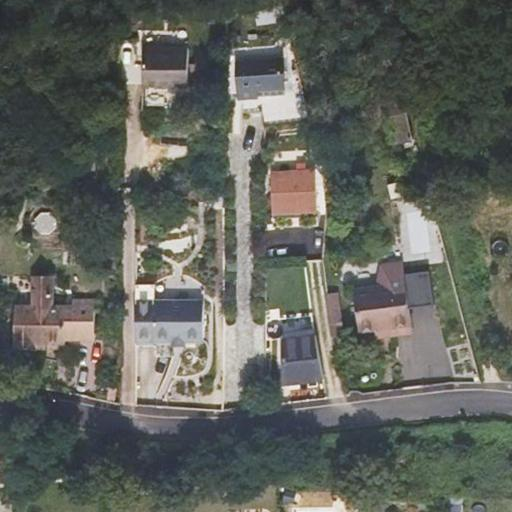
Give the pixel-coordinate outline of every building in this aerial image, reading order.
[(282,1),(255,5),(257,26),(287,21),(282,1)] [(143,84),(188,84),(188,49),(143,49),(143,84)] [(288,75),(245,75),(245,110),(275,110),(275,102),(288,102),(288,75)] [(411,139),(401,82),(382,86),(392,143),(411,139)] [(318,215),(316,171),(271,173),(273,217),(318,215)] [(378,287),(406,283),(404,273),(403,263),(382,266),(378,287)] [(404,273),(406,283),(378,287),(354,290),(360,331),(383,328),(384,336),(396,334),(413,332),(409,305),(433,302),(429,269),(404,273)] [(32,308),(15,308),(15,349),(46,349),(46,345),(90,345),(89,308),(70,308),(52,308),(52,278),(32,278),(32,308)] [(204,341),(204,301),(155,301),(155,290),(138,289),(136,340),(154,341),(171,341),(171,336),(186,336),(186,341),(204,341)] [(328,294),(334,337),(344,336),(342,322),(337,292),(328,294)] [(322,378),(315,335),(284,338),(283,382),(322,378)] [(186,341),(186,336),(171,336),(171,341),(171,346),(187,346),(186,341)]
